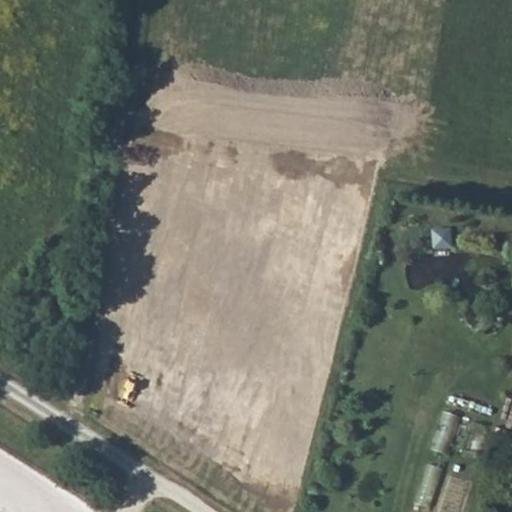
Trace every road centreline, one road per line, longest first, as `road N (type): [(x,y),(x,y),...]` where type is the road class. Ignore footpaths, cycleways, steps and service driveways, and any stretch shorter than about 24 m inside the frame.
road 1 (track): [(139,0),(96,308),(60,427)]
road 2 (track): [(0,388),(191,511)]
